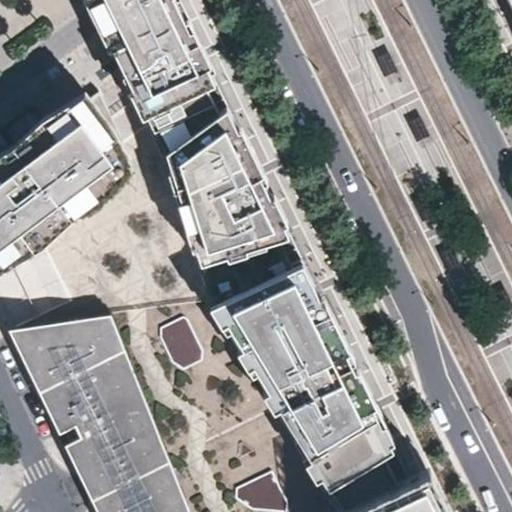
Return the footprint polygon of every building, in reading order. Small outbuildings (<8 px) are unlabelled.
[(86,0),(96,21),(112,56),(124,79),(133,99),(142,116),(153,111),(216,81),(198,46),(179,6),(176,0),(86,0)] [(393,48),(380,54),(395,82),(407,75),(393,48)] [(340,511),(339,504),(323,479),(214,300),(202,262),(171,153),(153,111),(142,116),(133,99),(124,79),(116,83),(88,96),(106,120),(127,147),(135,169),(109,198),(88,210),(70,218),(35,248),(12,260),(0,265),(0,293),(4,302),(15,324),(40,321),(111,310),(191,511),(340,511)] [(231,110),(216,81),(153,111),(171,153),(231,110)] [(67,104),(0,154),(0,265),(12,260),(35,248),(70,218),(88,210),(109,198),(135,169),(127,147),(106,120),(88,96),(84,91),(67,104)] [(202,262),(289,235),(231,110),(171,153),(202,262)] [(425,113),(411,119),(426,147),(439,140),(425,113)] [(431,193),(418,199),(433,228),(445,221),(431,193)] [(302,262),(289,235),(202,262),(214,300),(302,262)] [(456,244),(443,250),(457,279),(470,272),(456,244)] [(388,438),(302,262),(214,300),(323,479),(388,438)] [(511,292),(508,285),(495,291),(510,320),(511,318),(511,292)] [(15,324),(105,511),(191,511),(111,310),(40,321),(15,324)] [(406,475),(388,438),(323,479),(339,504),(406,475)] [(406,475),(339,504),(340,511),(446,511),(425,468),(406,475)]
